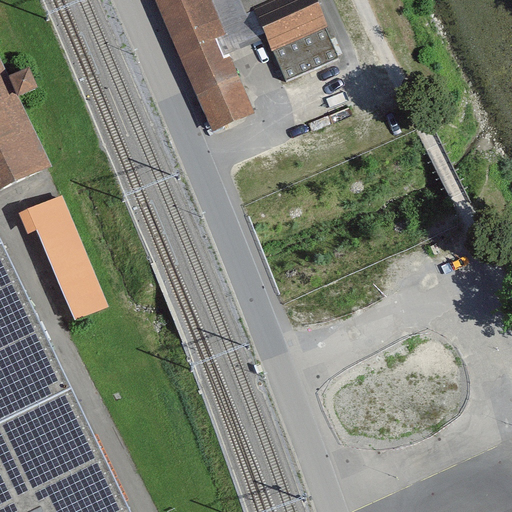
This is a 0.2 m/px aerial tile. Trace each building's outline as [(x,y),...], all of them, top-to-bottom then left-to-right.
[(258,112),(210,0),(154,0),(211,132),(258,112)] [(314,0),(241,0),(248,16),(255,13),(287,86),(338,58),(314,0)] [(0,191),(53,165),(0,55),(0,191)] [(36,62),(12,73),(23,97),(47,85),(36,62)] [(63,195),(19,213),(27,234),(38,230),(74,321),(108,307),(63,195)] [(0,423),(71,390),(0,237),(0,423)] [(455,350),(460,392),(498,388),(496,370),(504,369),(501,345),(455,350)] [(129,511),(71,390),(0,423),(0,511),(129,511)] [(511,511),(511,425),(511,422),(396,474),(412,511),(511,511)]
